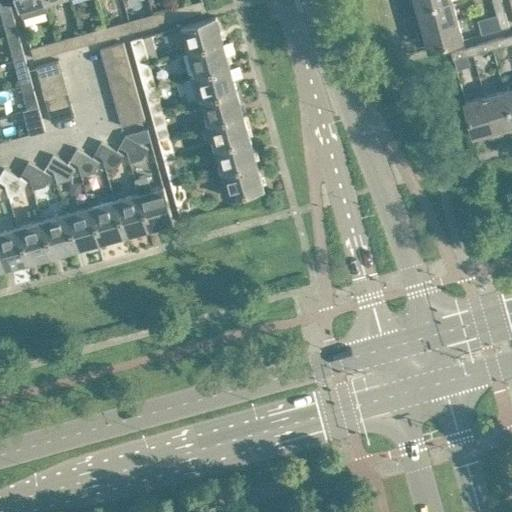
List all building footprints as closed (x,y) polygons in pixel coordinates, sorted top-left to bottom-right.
[(12,7),(9,0),(0,0),(0,9),(0,10),(12,7)] [(205,11),(202,0),(178,7),(180,18),(205,11)] [(447,0),(414,0),(417,9),(431,5),(447,0)] [(457,19),(451,0),(447,0),(431,5),(417,9),(421,21),(415,23),(417,30),(431,26),(457,19)] [(503,6),(501,0),(492,0),(495,8),(503,6)] [(509,26),(503,6),(495,8),(500,28),(509,26)] [(18,31),(12,7),(0,10),(7,34),(18,31)] [(157,24),(180,18),(178,7),(154,13),(157,24)] [(157,24),(154,13),(130,20),(133,31),(157,24)] [(223,41),(216,16),(181,25),(188,50),(223,41)] [(463,40),(457,19),(431,26),(417,30),(419,37),(424,36),(428,49),(463,40)] [(133,31),(130,20),(105,27),(107,38),(133,31)] [(107,38),(105,27),(81,34),(83,45),(107,38)] [(26,57),(18,31),(7,34),(14,60),(26,57)] [(83,45),(81,34),(56,41),(59,52),(83,45)] [(493,49),(511,43),(511,42),(510,35),(491,40),(493,49)] [(149,60),(142,37),(131,40),(138,64),(149,60)] [(472,54),(493,49),(491,40),(471,46),(472,54)] [(59,52),(56,41),(32,48),(35,58),(59,52)] [(229,65),(223,41),(188,50),(195,75),(229,65)] [(127,53),(124,42),(100,48),(103,60),(127,53)] [(454,60),(472,54),(471,46),(451,51),(454,60)] [(130,65),(127,53),(103,60),(106,71),(130,65)] [(32,81),(26,57),(14,60),(21,85),(32,81)] [(37,66),(40,77),(63,71),(60,60),(37,66)] [(156,86),(149,60),(138,64),(145,88),(156,86)] [(109,81),(133,75),(130,65),(106,71),(109,81)] [(229,65),(195,75),(191,76),(198,100),(202,99),(236,89),(229,65)] [(43,88),(66,82),(63,71),(40,77),(43,88)] [(136,86),(133,75),(109,81),(112,92),(136,86)] [(39,106),(32,81),(21,85),(28,109),(39,106)] [(46,99),(69,92),(66,82),(43,88),(46,99)] [(115,102),(139,96),(136,86),(112,92),(115,102)] [(163,110),(156,86),(145,88),(152,113),(163,110)] [(243,114),(236,89),(202,99),(209,123),(243,114)] [(511,125),(511,118),(504,90),(484,96),(496,136),(503,134),(502,129),(511,125)] [(49,110),(72,103),(69,92),(46,99),(49,110)] [(118,114),(142,107),(139,96),(115,102),(118,114)] [(496,136),(484,96),(464,101),(474,136),(487,133),(489,138),(496,136)] [(75,115),(72,103),(49,110),(52,122),(75,115)] [(39,106),(28,109),(24,110),(31,134),(46,130),(39,106)] [(145,119),(142,107),(118,114),(121,126),(145,119)] [(170,134),(163,110),(152,113),(159,137),(170,134)] [(250,138),(243,114),(209,123),(216,148),(250,138)] [(176,158),(170,134),(159,137),(166,161),(176,158)] [(142,159),(149,148),(126,135),(119,146),(128,151),(131,162),(142,159)] [(257,163),(250,138),(216,148),(223,172),(257,163)] [(125,155),(117,150),(101,142),(95,153),(103,157),(106,169),(119,165),(125,155)] [(100,161),(93,157),(77,148),(71,159),(79,164),(82,176),(94,172),(100,161)] [(76,168),(68,164),(53,155),(47,166),(55,171),(58,182),(70,179),(76,168)] [(183,183),(176,158),(166,161),(173,187),(183,183)] [(52,175),(44,170),(29,162),(22,173),(30,177),(33,189),(46,186),(52,175)] [(264,187),(257,163),(223,172),(230,197),(264,187)] [(28,182),(20,177),(4,169),(0,176),(0,180),(6,184),(9,196),(21,192),(28,182)] [(173,220),(164,186),(151,189),(147,176),(135,179),(139,193),(148,225),(148,227),(173,220)] [(190,208),(183,183),(173,187),(180,211),(190,208)] [(148,225),(139,193),(115,199),(122,225),(124,234),(148,227),(148,225)] [(122,225),(115,199),(90,206),(100,241),(124,234),(122,225)] [(100,241),(90,206),(65,213),(75,248),(100,241)] [(75,248),(65,213),(41,220),(43,225),(51,254),(75,248)] [(43,225),(41,220),(17,226),(27,261),(51,254),(43,225)] [(27,261),(17,226),(0,231),(0,259),(2,268),(27,261)]
